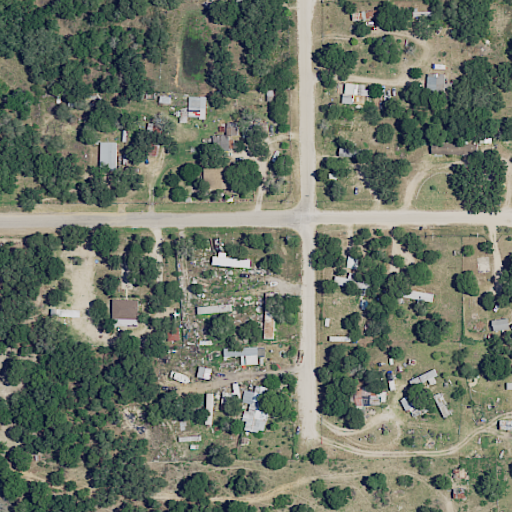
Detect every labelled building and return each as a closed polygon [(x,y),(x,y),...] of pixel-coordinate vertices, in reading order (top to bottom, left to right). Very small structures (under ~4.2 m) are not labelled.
[(428,93),(450,94),(450,82),(446,82),(446,73),(428,73),(428,93)] [(372,95),(373,85),(345,84),(345,103),(356,104),(357,95),(372,95)] [(207,96),(188,96),(188,110),(181,110),(180,121),(188,122),(188,117),(206,118),(207,96)] [(214,150),(237,150),(236,122),(226,122),(227,135),(213,135),(214,150)] [(100,169),(116,170),(117,141),(101,141),(100,169)] [(479,143),(434,142),(434,154),(478,155),(479,143)] [(239,187),(238,166),(215,167),(215,188),(239,187)] [(228,258),(228,254),(215,254),(214,266),(252,267),(253,259),(228,258)] [(359,257),(348,255),(346,267),(357,269),(359,257)] [(335,275),(334,285),(374,289),(375,281),(352,279),(352,277),(335,275)] [(435,293),(405,289),(403,297),(433,302),(435,293)] [(139,300),(115,299),(114,318),(138,319),(139,300)] [(232,312),(231,304),(200,306),(200,313),(232,312)] [(492,321),(495,332),(511,328),(509,317),(492,321)] [(242,365),(259,364),(258,357),(265,357),(265,346),(224,348),(224,356),(242,356),(242,365)] [(199,377),(210,379),(211,368),(200,366),(199,377)] [(410,379),(414,389),(439,380),(435,370),(410,379)] [(265,432),(272,388),(257,385),(256,391),(246,389),(246,385),(235,383),(233,393),(225,392),(223,400),(251,404),(250,411),(245,410),(243,420),(247,421),(246,429),(265,432)] [(380,405),(381,390),(358,390),(357,405),(380,405)] [(417,406),(412,394),(402,399),(406,410),(417,406)] [(511,420),(502,420),(502,430),(511,429),(511,420)]
